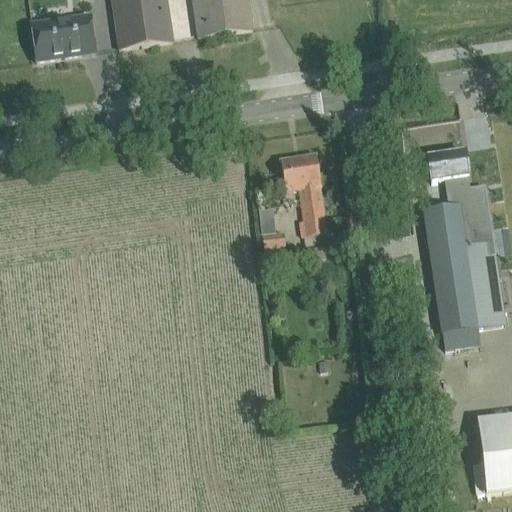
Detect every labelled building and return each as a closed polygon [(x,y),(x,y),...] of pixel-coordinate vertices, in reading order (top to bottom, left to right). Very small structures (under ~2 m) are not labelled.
[(111,0),(116,34),(119,54),(173,46),(165,0),(192,0),(196,22),(199,42),(252,34),(249,14),(246,0),(111,0)] [(36,66),(95,57),(90,20),(31,29),(36,66)] [(480,249),(478,234),(491,232),(484,191),(470,193),(468,182),(465,157),(428,163),(431,187),(444,185),(448,213),(459,212),(465,251),(480,249)] [(321,203),(319,192),(320,192),(316,160),(280,166),(285,199),(298,196),(303,226),(299,226),(301,241),(326,238),(321,206),(323,206),(322,203),(321,203)] [(448,213),(424,217),(442,338),(445,355),(481,350),(478,332),(504,327),(494,260),(467,264),(466,260),(465,251),(459,212),(448,213)] [(269,239),(267,214),(258,215),(262,254),(284,252),(283,238),(269,239)] [(308,278),(339,275),(337,250),(306,253),(308,278)] [(264,280),(276,278),(275,266),(263,268),(264,280)] [(319,378),(329,377),(328,365),(317,366),(319,378)] [(477,501),(497,499),(511,496),(511,432),(478,437),(482,469),(474,470),(477,501)]
